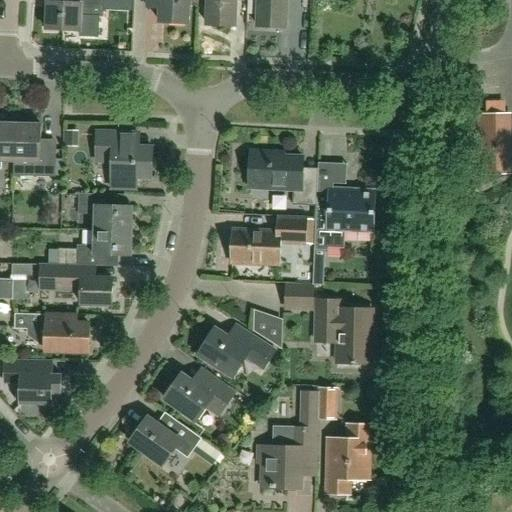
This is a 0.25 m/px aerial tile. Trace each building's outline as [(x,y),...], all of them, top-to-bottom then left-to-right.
[(77,0),(77,3),(47,1),(46,29),(80,30),(80,15),(103,16),(103,0),(77,0)] [(199,6),(198,0),(160,0),(160,8),(160,23),(188,24),(189,5),(199,6)] [(216,0),(216,3),(208,2),(207,25),(235,26),(236,0),(216,0)] [(260,0),(259,26),(284,27),(285,0),(260,0)] [(484,138),(503,137),(501,106),(482,107),(484,138)] [(14,162),(15,126),(0,125),(0,170),(1,170),(2,162),(14,162)] [(42,126),(15,126),(14,162),(14,176),(55,177),(55,151),(52,151),(41,151),(42,126)] [(140,142),(140,135),(96,134),(96,163),(112,164),(111,190),(137,190),(137,178),(152,179),(153,149),(139,149),(140,142)] [(317,207),(319,170),(310,170),(302,169),(303,158),(273,157),(273,153),(251,152),(250,188),(293,191),(293,206),(317,207)] [(313,284),(315,284),(324,285),(325,250),(329,250),(329,248),(345,249),(345,232),(373,233),(375,192),(333,190),(333,184),(346,185),(348,164),(341,165),(334,165),(319,164),(319,170),(317,207),(316,220),(315,245),(313,284)] [(94,231),(132,232),(133,208),(104,207),(104,202),(104,196),(78,195),(78,215),(95,215),(94,231)] [(316,220),(307,221),(278,219),(278,226),(278,233),(234,231),(232,263),(278,265),(279,243),(315,245),(316,220)] [(132,257),(132,232),(94,231),(94,247),(77,246),(77,250),(59,249),(59,250),(58,267),(97,268),(102,268),(103,262),(103,256),(132,257)] [(112,280),(97,279),(97,273),(97,268),(58,267),(42,266),(41,286),(65,286),(65,287),(81,287),(81,305),(112,306),(112,280)] [(12,281),(0,280),(0,298),(11,299),(12,281)] [(316,344),(337,345),(336,364),(371,365),(372,311),(342,310),(342,299),(315,299),(315,284),(313,284),(285,283),(284,311),(314,312),(314,315),(317,315),(316,344)] [(15,315),(14,330),(46,331),(46,352),(89,353),(89,325),(77,325),(77,321),(77,316),(15,315)] [(244,359),(262,370),(274,352),(236,327),(233,332),(229,339),(215,330),(198,357),(232,378),(244,359)] [(51,369),(52,363),(5,362),(5,384),(20,384),(20,405),(51,406),(51,395),(60,395),(61,376),(51,375),(51,369)] [(218,417),(234,395),(200,371),(195,377),(191,383),(181,376),(164,400),(194,422),(205,408),(218,417)] [(318,388),(318,392),(318,411),(317,421),(337,421),(338,388),(318,388)] [(318,411),(318,392),(301,391),(300,410),(318,411)] [(174,450),(187,459),(192,452),(201,440),(183,427),(175,438),(157,425),(147,418),(129,443),(162,467),(174,450)] [(218,444),(228,432),(217,422),(207,434),(218,444)] [(369,426),(348,426),(347,441),(329,440),(327,494),(347,495),(348,479),(367,480),(369,426)] [(317,429),(300,429),(291,429),(272,428),(272,448),(262,448),(261,488),(300,489),(301,478),(315,478),(316,466),(317,429)]
